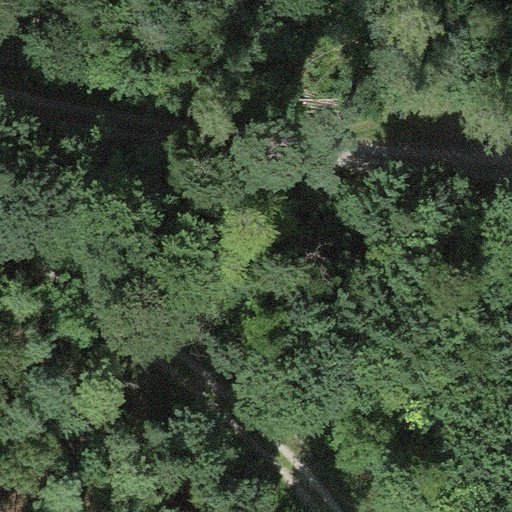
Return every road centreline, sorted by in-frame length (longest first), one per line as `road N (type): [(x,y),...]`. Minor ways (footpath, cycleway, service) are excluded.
road 1 (track): [(511,177),(247,154),(0,113)]
road 2 (track): [(0,228),(107,333),(261,452),(306,511)]
